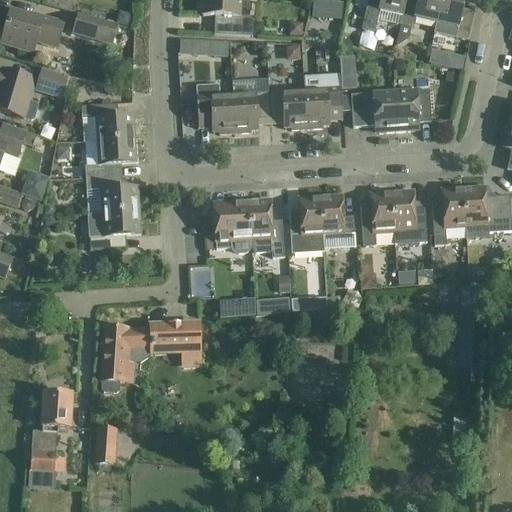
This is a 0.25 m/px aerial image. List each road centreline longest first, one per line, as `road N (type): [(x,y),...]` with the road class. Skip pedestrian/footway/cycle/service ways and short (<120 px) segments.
road 1 (residential): [(170,181),(426,169),(470,158),(507,0)]
road 2 (residential): [(64,308),(177,299),(170,181)]
road 3 (residential): [(170,181),(168,0)]
